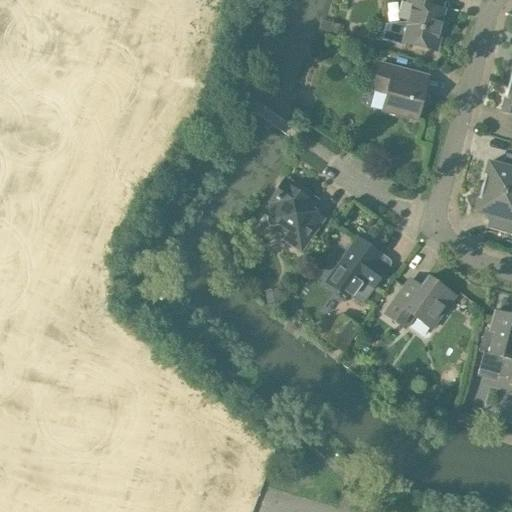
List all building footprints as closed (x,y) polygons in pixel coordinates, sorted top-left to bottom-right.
[(56,0),(0,0),(0,320),(48,337),(156,36),(56,0)] [(382,40),(403,45),(404,43),(433,51),(434,49),(438,46),(440,37),(438,33),(444,10),(438,8),(439,0),(408,0),(408,2),(413,3),(408,24),(386,26),(382,40)] [(373,90),(386,94),(382,111),(416,121),(428,76),(380,63),(373,90)] [(511,87),(508,87),(502,111),(510,113),(511,111),(511,87)] [(482,187),(511,195),(511,155),(506,154),(503,167),(499,169),(496,165),(488,163),(482,187)] [(275,198),(263,215),(267,217),(267,223),(269,227),(273,227),(278,225),(287,231),(281,240),(301,253),(324,218),(310,209),(308,199),(310,196),(291,183),(288,188),(279,185),(272,196),(275,198)] [(511,195),(482,187),(475,211),(483,214),(488,211),(490,215),(486,228),(511,235),(511,195)] [(337,268),(350,277),(341,290),(362,305),(389,267),(390,265),(389,262),(388,260),(380,254),(379,255),(376,252),(374,250),(376,248),(376,245),(375,243),(370,239),(368,239),(365,240),(363,242),(357,238),(337,268)] [(421,288),(409,279),(384,314),(405,329),(413,317),(431,330),(455,297),(428,278),(421,288)] [(494,334),(488,354),(501,358),(497,374),(511,378),(511,315),(494,311),(489,332),(494,334)] [(0,320),(0,443),(171,505),(210,395),(48,337),(0,320)] [(0,443),(0,511),(168,511),(171,505),(0,443)] [(232,479),(222,477),(216,506),(226,508),(232,479)]
